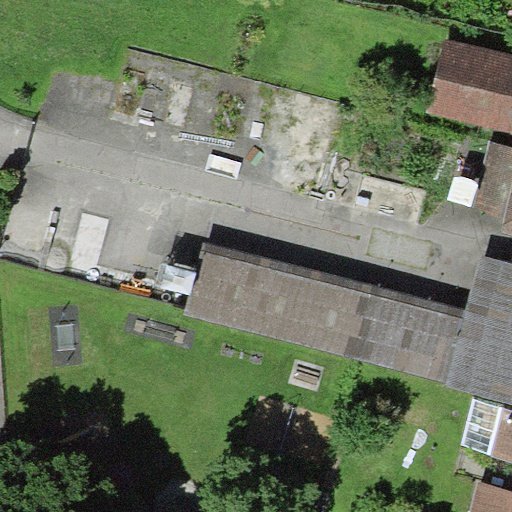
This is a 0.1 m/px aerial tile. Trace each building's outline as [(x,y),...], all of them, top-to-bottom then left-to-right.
[(511,54),(446,37),(428,113),(511,133),(511,146),(488,141),(472,205),(505,213),(501,229),(511,231),(511,54)] [(79,214),(63,275),(155,299),(160,282),(104,267),(115,224),(79,214)] [(451,301),(205,240),(187,311),(433,373),(451,301)] [(511,253),(471,243),(438,380),(511,397),(511,253)] [(511,511),(511,418),(480,411),(470,454),(511,464),(511,492),(481,486),(475,511),(511,511)]
